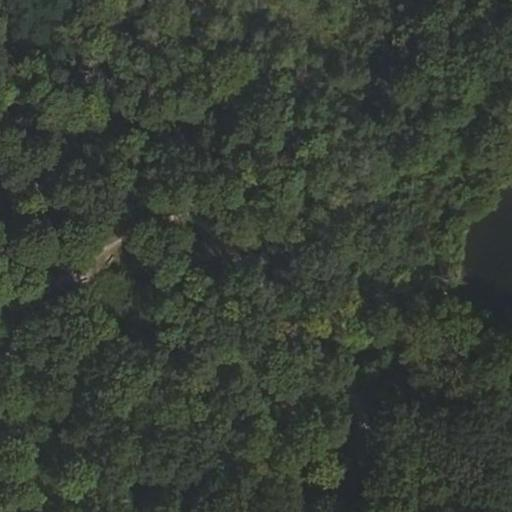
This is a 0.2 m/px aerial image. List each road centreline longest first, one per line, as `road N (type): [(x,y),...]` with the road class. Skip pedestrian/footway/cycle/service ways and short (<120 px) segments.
road 1 (track): [(377,511),(331,351),(235,241),(189,219)]
road 2 (track): [(0,327),(189,219)]
